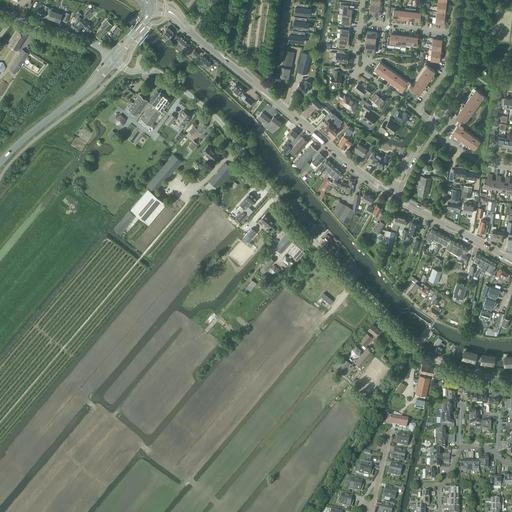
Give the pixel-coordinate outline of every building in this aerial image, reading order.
[(311,10),(311,9),(307,9),(307,8),(308,8),(308,4),(299,3),(298,7),(299,7),(299,8),(295,7),(295,8),(296,8),(295,13),(300,14),(305,15),(305,14),(310,15),(310,10),(311,10)] [(353,11),(354,6),(340,4),(340,6),(342,8),(343,8),(342,14),(351,15),(352,11),(353,11)] [(54,20),(57,10),(51,8),(51,9),(48,8),(49,7),(45,6),(43,14),(46,15),(46,14),(47,14),(49,14),(48,18),(54,20)] [(396,9),(396,8),(391,7),(391,12),(393,13),(393,18),(398,19),(399,10),(396,9)] [(83,20),(92,10),(90,8),(87,10),(78,21),(76,19),(70,26),(74,29),(83,19),(83,20)] [(69,14),(68,13),(66,13),(66,14),(63,13),(63,12),(57,10),(54,20),(60,22),(61,18),(63,19),(64,20),(63,20),(67,21),(69,14)] [(351,19),(351,15),(342,14),(341,20),(342,20),(341,23),(352,24),(352,20),(351,19)] [(305,23),(305,22),(306,22),(307,18),(294,17),(294,20),(296,20),(296,22),(294,21),(294,22),(293,27),(298,28),(303,29),(303,28),(308,29),(309,24),(309,23),(305,23)] [(88,23),(83,20),(83,19),(74,29),(77,32),(83,26),(84,27),(89,32),(93,27),(88,22),(88,23)] [(100,39),(112,24),(107,20),(100,28),(101,29),(96,36),(100,39)] [(169,38),(174,32),(168,27),(163,32),(169,38)] [(350,35),(351,30),(337,28),(337,32),(340,33),(339,38),(348,39),(349,34),(350,35)] [(17,51),(26,36),(17,30),(8,45),(17,51)] [(301,35),(302,32),(292,31),(292,34),(293,34),(293,35),(289,35),(289,40),(288,40),(288,41),(293,41),(293,42),(298,43),(298,42),(302,42),(303,37),(300,36),(301,35)] [(187,42),(180,35),(179,36),(177,34),(172,39),(175,41),(183,48),(183,47),(187,50),(191,46),(187,43),(187,42)] [(395,46),(396,34),(391,34),(390,37),(388,36),(387,45),(395,46)] [(348,43),(348,39),(339,38),(339,44),(339,47),(349,48),(349,43),(348,43)] [(22,49),(14,61),(20,65),(27,53),(22,49)] [(195,57),(199,52),(195,49),(191,54),(195,57)] [(291,69),(294,52),(285,50),(283,64),(285,65),(284,67),(282,67),(280,76),(284,77),(285,76),(289,77),(290,69),(291,69)] [(307,74),(312,55),(302,52),(297,72),(307,74)] [(348,54),(337,53),(330,52),(329,56),(336,57),(335,62),(342,62),(342,63),(345,64),(345,63),(346,63),(347,58),(347,59),(348,54)] [(210,63),(211,62),(203,55),(198,61),(206,68),(207,67),(209,69),(212,65),(210,63)] [(15,73),(20,65),(14,61),(9,70),(15,73)] [(408,82),(380,62),(374,70),(402,91),(405,86),(410,89),(410,88),(418,94),(435,71),(427,65),(413,84),(410,82),(409,81),(408,82)] [(340,70),(339,70),(339,67),(335,67),(334,70),(333,76),(331,76),(330,84),(340,85),(341,77),(339,77),(340,70)] [(8,84),(2,81),(0,83),(0,94),(1,96),(8,84)] [(306,93),(311,83),(305,81),(303,84),(300,82),(297,88),(298,89),(299,90),(300,90),(306,93)] [(240,86),(239,86),(236,83),(231,89),(240,97),(244,100),(243,101),(249,106),(253,102),(247,96),(246,97),(243,94),(245,92),(241,88),(242,88),(240,86)] [(367,85),(365,88),(358,83),(354,89),(362,95),(364,92),(366,92),(369,94),(372,89),(367,85)] [(463,122),(484,94),(475,89),(455,117),(459,120),(456,124),(457,125),(452,133),(474,150),(480,141),(461,128),(463,125),(464,123),(463,122)] [(162,111),(161,112),(164,115),(166,112),(163,110),(170,100),(171,100),(160,92),(157,97),(152,103),(152,104),(162,111)] [(383,96),(382,98),(376,94),(371,100),(377,104),(376,106),(381,110),(388,100),(383,96)] [(141,109),(147,101),(139,95),(133,103),(141,109)] [(352,110),(357,103),(345,95),(340,103),(352,110)] [(318,110),(322,106),(313,98),(309,102),(318,110)] [(509,107),(511,99),(504,98),(503,106),(509,107)] [(136,116),(141,109),(133,103),(128,110),(136,116)] [(150,126),(161,112),(162,111),(152,104),(141,119),(150,126)] [(319,114),(319,113),(315,109),(309,116),(313,120),(316,117),(317,118),(320,115),(319,114)] [(404,112),(402,114),(397,110),(393,115),(399,119),(398,120),(404,124),(405,123),(406,123),(407,121),(407,120),(410,116),(404,112)] [(188,119),(190,116),(183,111),(181,114),(180,114),(178,117),(178,118),(177,120),(174,118),(175,117),(171,114),(166,122),(169,125),(172,121),(180,127),(182,125),(183,126),(185,123),(186,124),(189,120),(188,119)] [(371,125),(376,118),(367,111),(362,118),(371,125)] [(274,117),(271,120),(262,112),(258,118),(267,125),(268,124),(270,125),(269,126),(271,127),(268,130),(272,134),(281,123),(274,117)] [(123,125),(125,119),(121,115),(115,118),(116,124),(123,125)] [(328,133),(340,119),(338,118),(331,125),(328,123),(329,122),(327,121),(323,125),(325,126),(323,129),(324,129),(324,130),(325,131),(326,131),(328,133)] [(339,125),(342,121),(340,119),(328,133),(330,135),(332,137),(333,137),(338,131),(336,130),(339,126),(339,125)] [(201,132),(207,126),(201,121),(196,127),(194,126),(189,131),(193,135),(198,129),(201,132)] [(393,134),(397,127),(389,121),(386,125),(383,123),(380,128),(385,131),(387,129),(393,134)] [(349,135),(352,130),(347,128),(345,131),(345,132),(345,133),(338,145),(343,148),(345,144),(349,146),(352,141),(348,139),(346,137),(348,134),(349,135)] [(290,142),(292,140),(297,134),(295,132),(295,131),(293,130),(292,130),(287,136),(290,138),(288,140),(285,143),(288,145),(290,142)] [(297,154),(308,142),(302,137),(292,149),(293,150),(294,150),(297,152),(296,153),(297,154)] [(197,143),(193,140),(188,146),(192,149),(197,143)] [(364,146),(363,147),(358,143),(356,146),(353,150),(362,156),(363,156),(367,158),(371,152),(366,149),(367,148),(364,146)] [(309,159),(317,150),(310,145),(295,162),(301,168),(309,159)] [(212,161),(218,154),(208,146),(202,152),(202,153),(201,154),(203,156),(204,154),(212,161)] [(378,155),(378,154),(374,151),(370,158),(373,160),(372,162),(383,170),(389,161),(388,160),(390,157),(386,154),(383,159),(378,155)] [(321,162),(325,158),(319,152),(316,156),(316,157),(312,161),(317,166),(321,161),(321,162)] [(147,185),(155,193),(160,186),(162,183),(163,183),(171,174),(170,173),(173,170),(173,171),(176,167),(175,166),(180,160),(173,154),(147,185)] [(325,169),(331,162),(327,159),(323,163),(322,163),(315,171),(317,173),(320,169),(323,171),(325,169)] [(212,193),(233,168),(226,162),(205,187),(212,193)] [(302,174),(310,164),(307,162),(299,171),(302,174)] [(329,172),(334,166),(331,162),(325,169),(328,171),(327,171),(326,172),(323,176),(323,177),(321,180),(323,181),(324,181),(326,177),(329,172)] [(432,170),(431,165),(426,164),(422,167),(424,172),(429,173),(432,170)] [(333,176),(338,169),(334,166),(329,172),(326,177),(327,178),(330,174),(333,176)] [(465,173),(466,170),(466,168),(463,168),(463,167),(458,166),(458,167),(454,167),(453,173),(450,172),(449,180),(453,181),(453,175),(464,177),(465,173)] [(338,169),(333,176),(337,179),(342,173),(338,169)] [(469,170),(466,170),(465,173),(464,177),(464,178),(476,180),(477,172),(473,171),(473,170),(469,169),(469,170)] [(427,196),(431,178),(421,176),(417,194),(427,196)] [(332,182),(327,178),(326,177),(324,181),(323,181),(316,193),(321,200),(325,194),(324,193),(329,185),(330,185),(332,182)] [(333,188),(335,185),(338,182),(335,179),(332,182),(330,185),(333,188)] [(352,193),(355,181),(349,180),(349,184),(342,182),(341,187),(342,187),(341,189),(345,190),(345,191),(352,193)] [(149,224),(166,203),(148,188),(130,209),(149,224)] [(458,203),(460,190),(452,189),(451,199),(449,198),(448,202),(448,201),(447,207),(457,209),(458,203)] [(470,198),(471,191),(463,189),(462,196),(470,198)] [(371,201),(373,197),(365,192),(361,199),(369,204),(371,201)] [(250,193),(240,204),(245,210),(252,203),(257,199),(250,193)] [(356,211),(360,194),(356,194),(353,209),(339,201),(333,213),(338,218),(348,223),(355,210),(356,211)] [(492,211),(491,212),(494,211),(496,201),(488,200),(486,210),(492,211)] [(473,204),(471,204),(471,202),(469,201),(468,204),(464,203),(463,212),(471,213),(473,204)] [(381,209),(382,208),(377,205),(372,213),(376,215),(374,220),(377,221),(379,218),(381,219),(383,214),(380,213),(382,210),(381,209)] [(120,234),(136,215),(129,210),(114,229),(120,234)] [(247,214),(243,211),(236,218),(240,221),(247,214)] [(398,225),(401,216),(396,214),(394,218),(393,218),(392,221),(393,221),(393,222),(391,228),(397,230),(398,225)] [(269,228),(274,222),(265,215),(259,222),(262,225),(263,223),(269,228)] [(406,222),(407,218),(401,216),(398,225),(400,225),(399,228),(403,229),(405,225),(406,225),(407,222),(406,222)] [(485,234),(487,226),(488,222),(482,220),(481,221),(481,220),(480,224),(480,223),(477,232),(482,233),(485,234)] [(383,234),(379,232),(384,224),(380,221),(375,231),(379,233),(374,241),(378,243),(383,234)] [(414,235),(416,235),(417,231),(418,232),(419,228),(418,228),(419,225),(412,222),(408,233),(410,233),(410,234),(411,235),(412,236),(413,236),(414,235)] [(249,242),(256,233),(251,228),(244,237),(249,242)] [(432,238),(436,231),(432,228),(431,229),(432,229),(430,231),(429,230),(427,234),(425,239),(431,242),(432,238)] [(391,247),(394,232),(387,230),(383,245),(391,247)] [(436,243),(441,233),(436,231),(432,238),(435,239),(434,241),(436,243)] [(282,253),(294,239),(286,232),(283,237),(279,234),(277,237),(279,238),(278,239),(279,240),(279,239),(280,239),(275,246),(282,253)] [(441,243),(445,236),(441,233),(436,243),(435,243),(437,244),(439,241),(441,243)] [(325,236),(321,239),(325,243),(326,242),(327,243),(324,247),(331,253),(339,245),(334,241),(329,236),(327,237),(325,236)] [(449,238),(450,238),(445,236),(441,243),(446,245),(449,238)] [(453,239),(452,239),(451,239),(446,248),(450,250),(455,241),(455,240),(455,239),(453,239)] [(418,251),(421,241),(416,240),(412,249),(418,251)] [(455,253),(459,243),(455,241),(450,250),(455,253)] [(459,255),(464,246),(464,245),(460,243),(459,243),(455,253),(459,255)] [(460,260),(460,258),(466,261),(468,257),(465,255),(466,253),(468,248),(464,246),(459,255),(456,261),(461,264),(463,261),(460,260)] [(479,263),(483,256),(476,252),(474,257),(473,260),(479,263)] [(288,264),(291,260),(285,255),(282,259),(288,264)] [(479,272),(480,270),(487,258),(483,256),(479,263),(481,264),(480,266),(479,266),(477,271),(476,271),(475,274),(474,276),(477,277),(479,272)] [(264,274),(275,261),(271,258),(260,270),(264,274)] [(487,258),(480,270),(485,272),(491,261),(490,260),(490,259),(488,258),(487,258)] [(492,270),(496,263),(491,261),(485,272),(485,273),(489,275),(492,270)] [(276,274),(278,269),(274,265),(270,268),(271,273),(276,274)] [(355,277),(360,272),(353,265),(348,270),(355,277)] [(433,282),(437,270),(432,268),(428,280),(433,282)] [(503,270),(503,269),(501,268),(500,268),(496,276),(498,277),(498,278),(503,281),(504,279),(507,280),(510,275),(503,271),(504,270),(503,270)] [(437,283),(441,271),(437,270),(433,282),(437,283)] [(250,291),(256,283),(252,280),(245,288),(246,288),(244,291),(246,292),(247,289),(250,291)] [(414,293),(421,283),(417,280),(414,285),(410,290),(414,293)] [(430,289),(422,282),(417,289),(418,290),(418,291),(420,292),(421,292),(425,295),(428,291),(432,294),(434,291),(430,289)] [(462,300),(466,288),(467,286),(463,285),(464,283),(461,282),(460,284),(457,283),(453,292),(454,292),(452,297),(462,300)] [(486,296),(490,286),(485,284),(482,294),(486,296)] [(499,290),(490,286),(486,296),(479,316),(488,320),(491,312),(490,312),(492,308),(492,309),(493,308),(494,309),(497,305),(495,304),(496,302),(495,302),(495,301),(494,301),(496,297),(497,297),(499,290)] [(441,309),(438,307),(439,306),(437,304),(441,297),(443,299),(443,298),(445,299),(442,304),(444,306),(446,303),(447,304),(449,299),(439,292),(435,299),(435,298),(431,304),(433,305),(428,312),(436,317),(441,309)] [(320,304),(323,301),(329,305),(333,301),(323,293),(319,297),(316,301),(320,304)] [(507,327),(509,320),(504,318),(501,325),(507,327)] [(375,335),(380,329),(372,323),(367,329),(368,329),(366,331),(365,331),(358,340),(366,346),(373,338),(373,337),(375,335)] [(440,342),(442,340),(438,338),(433,345),(436,347),(433,351),(438,355),(445,345),(440,342)] [(356,358),(362,349),(355,344),(349,353),(356,358)] [(360,367),(372,353),(367,348),(355,363),(360,367)] [(475,357),(476,353),(464,350),(462,359),(474,362),(475,357)] [(493,364),(494,355),(482,354),(481,358),(481,363),(493,364)] [(351,364),(344,357),(341,355),(332,365),(335,367),(343,374),(346,376),(354,367),(351,364)] [(426,396),(429,382),(429,379),(430,378),(420,375),(416,394),(426,396)] [(401,394),(407,385),(401,382),(396,392),(401,394)] [(464,392),(464,388),(445,387),(445,397),(455,397),(455,391),(460,391),(460,397),(464,397),(464,392)] [(476,390),(477,388),(467,388),(467,392),(464,392),(464,397),(464,399),(467,399),(467,400),(470,400),(470,397),(476,397),(476,390)] [(489,401),(495,401),(495,404),(498,404),(498,403),(501,403),(502,396),(498,396),(498,390),(497,389),(495,389),(494,390),(494,392),(489,392),(489,396),(489,401)] [(489,396),(486,396),(486,390),(476,390),(476,397),(476,399),(482,399),(482,402),(489,402),(489,401),(489,396)] [(423,408),(424,401),(415,399),(414,406),(423,408)] [(455,410),(455,403),(449,403),(448,406),(443,406),(443,415),(450,415),(452,415),(452,409),(455,410)] [(481,428),(481,421),(478,421),(478,416),(481,416),(481,412),(475,412),(475,415),(469,415),(469,425),(475,425),(475,428),(481,428)] [(407,420),(400,419),(401,416),(400,416),(399,416),(397,414),(397,415),(394,413),(392,417),(391,417),(389,420),(390,420),(388,423),(392,424),(391,425),(395,428),(396,425),(399,426),(405,428),(407,420)] [(443,415),(441,415),(440,425),(447,425),(447,428),(453,428),(453,425),(453,421),(450,421),(450,415),(443,415)] [(481,421),(481,428),(481,431),(491,431),(491,425),(494,425),(494,418),(487,418),(487,421),(481,421)] [(445,436),(445,430),(435,430),(435,439),(454,440),(454,436),(445,436)] [(410,441),(411,438),(398,435),(398,438),(395,437),(394,443),(407,446),(408,441),(410,441)] [(511,436),(511,437),(510,443),(501,442),(501,446),(511,446),(511,436)] [(454,443),(454,440),(435,439),(435,448),(435,449),(440,449),(445,449),(445,443),(454,443)] [(511,446),(501,446),(501,449),(510,449),(510,455),(511,455),(511,446)] [(435,449),(435,448),(430,448),(430,458),(449,458),(449,455),(440,454),(440,449),(435,449)] [(403,461),(405,452),(395,450),(394,453),(392,452),(390,458),(403,461)] [(469,472),(469,453),(466,453),(466,462),(460,462),(460,471),(469,472)] [(473,462),(473,453),(469,453),(469,472),(479,472),(479,469),(478,469),(479,462),(478,462),(473,462)] [(491,463),(491,456),(484,456),(484,459),(478,459),(478,462),(479,462),(478,469),(479,469),(488,469),(488,463),(491,463)] [(449,461),(449,458),(430,458),(430,467),(431,467),(437,467),(439,467),(440,461),(449,461)] [(371,470),(372,467),(371,466),(372,463),(363,461),(363,464),(361,464),(359,473),(372,476),(373,470),(371,470)] [(400,477),(402,467),(391,465),(390,468),(388,468),(387,473),(400,477)] [(437,474),(437,467),(431,467),(431,470),(425,470),(425,480),(434,480),(434,474),(437,474)] [(501,480),(501,477),(500,477),(495,477),(495,468),(491,468),(491,482),(488,482),(488,487),(501,487),(501,480)] [(504,487),(504,486),(511,485),(511,476),(507,476),(507,473),(501,473),(500,477),(501,477),(501,480),(501,487),(504,487)] [(361,485),(362,482),(351,479),(349,489),(362,492),(363,486),(361,485)] [(404,489),(402,488),(393,486),(392,489),(386,488),(385,491),(383,490),(381,496),(394,499),(396,490),(401,492),(403,492),(404,489)] [(351,501),(352,497),(341,495),(339,504),(352,507),(353,501),(351,501)]
